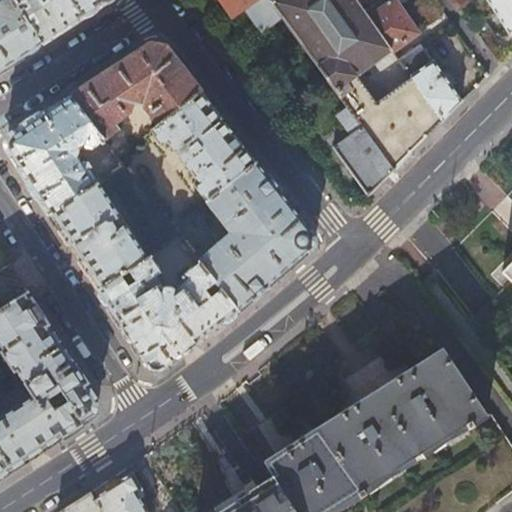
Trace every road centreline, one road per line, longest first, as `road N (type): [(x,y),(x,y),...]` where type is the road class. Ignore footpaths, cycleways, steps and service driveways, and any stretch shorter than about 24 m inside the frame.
road 1 (unknown): [(352,252),(458,351),(498,404),(495,453),(439,500)]
road 2 (residential): [(352,252),(156,5)]
road 3 (secondary): [(352,252),(143,418)]
road 4 (residential): [(143,418),(0,196)]
road 5 (secondary): [(511,92),(352,252)]
road 6 (residential): [(0,108),(156,5)]
road 7 (secondary): [(143,418),(0,511)]
